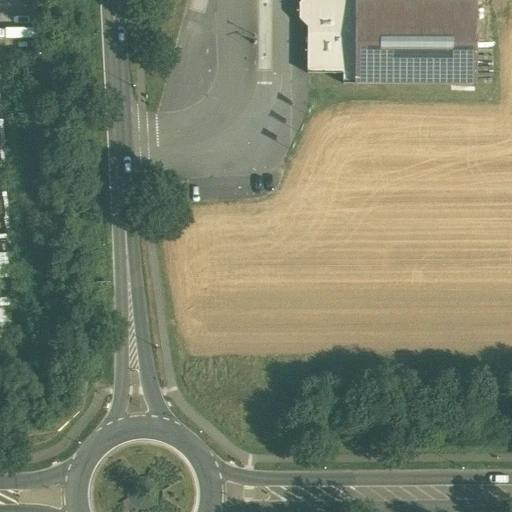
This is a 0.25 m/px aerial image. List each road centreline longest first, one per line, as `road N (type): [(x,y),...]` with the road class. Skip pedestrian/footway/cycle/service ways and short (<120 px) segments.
road 1 (tertiary): [(113,0),(138,429)]
road 2 (tertiary): [(209,495),(511,492)]
